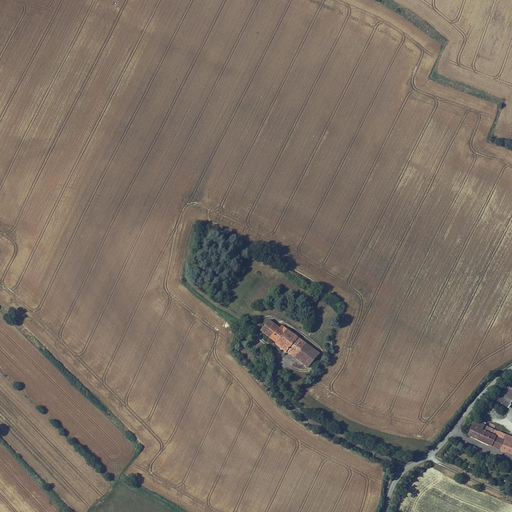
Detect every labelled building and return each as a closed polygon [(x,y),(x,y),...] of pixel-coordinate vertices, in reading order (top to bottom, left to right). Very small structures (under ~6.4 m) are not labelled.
[(262,328),(272,335),(279,325),(270,318),(262,328)] [(284,329),(279,325),(272,335),(279,341),(277,342),(288,351),(289,349),(303,360),(314,346),(287,325),(284,329)] [(321,351),(314,346),(303,360),(310,365),(321,351)] [(282,378),(295,388),(298,383),(285,374),(282,378)] [(511,383),(505,379),(502,386),(510,391),(511,387),(511,383)] [(468,415),(456,430),(505,450),(511,434),(490,426),(491,423),(468,415)]
